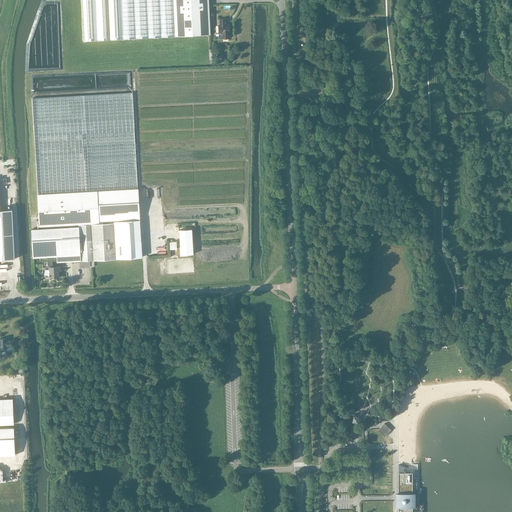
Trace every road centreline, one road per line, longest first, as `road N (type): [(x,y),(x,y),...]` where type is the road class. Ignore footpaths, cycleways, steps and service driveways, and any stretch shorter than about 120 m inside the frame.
road 1 (unclassified): [(0,301),(294,287)]
road 2 (unclassified): [(294,287),(282,0)]
road 3 (unclassified): [(302,511),(294,287)]
